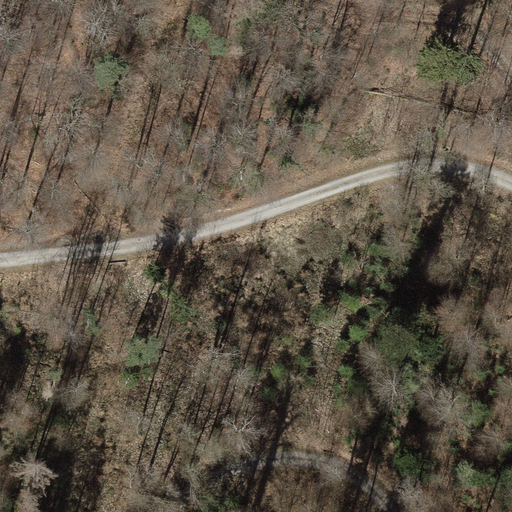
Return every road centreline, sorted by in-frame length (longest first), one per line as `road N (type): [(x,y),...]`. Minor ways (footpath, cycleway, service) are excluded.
road 1 (track): [(0,252),(138,244),(406,158),(475,166),(511,182)]
road 2 (track): [(154,511),(172,491),(231,464),(295,457),(352,470),(377,511)]
road 3 (track): [(511,71),(472,21),(316,0)]
